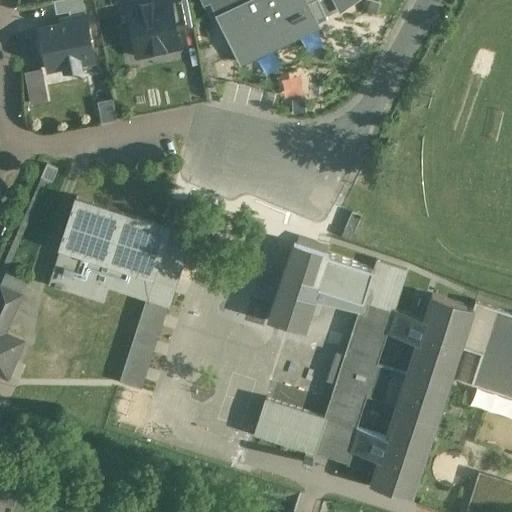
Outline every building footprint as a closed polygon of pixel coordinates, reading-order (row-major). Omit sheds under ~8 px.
[(81,0),(53,0),(56,13),(69,11),(71,23),(86,20),(81,0)] [(155,0),(146,2),(146,4),(129,7),(136,42),(133,42),(136,57),(158,52),(158,50),(179,46),(176,29),(170,0),(155,0)] [(186,0),(170,0),(176,29),(192,26),(186,0)] [(203,0),(205,0),(235,65),(316,27),(313,22),(354,0),(196,0),(198,3),(203,0)] [(71,23),(42,28),(44,36),(41,37),(40,42),(42,53),(45,57),(48,57),(49,65),(63,62),(65,70),(81,67),(79,59),(93,56),(86,20),(71,23)] [(283,78),(287,95),(304,91),(300,73),(283,78)] [(47,164),(0,271),(0,285),(47,179),(52,181),(57,169),(47,164)] [(170,227),(76,197),(60,246),(61,247),(154,277),(170,227)] [(170,227),(154,277),(61,247),(49,283),(55,285),(54,286),(62,288),(62,287),(104,301),(108,286),(147,299),(120,380),(142,387),(168,305),(169,306),(192,234),(170,227)] [(328,253),(295,242),(270,317),(273,318),(273,319),(278,321),(278,319),(304,327),(314,295),(328,253)] [(474,307),(473,307),(432,294),(424,319),(393,309),(406,269),(376,259),(373,268),(328,253),(314,295),(359,310),(344,357),(338,356),(331,377),(337,379),(325,417),(266,397),(255,432),(307,449),(315,451),(325,454),(348,462),(347,463),(375,472),(372,483),(413,496),(413,495),(413,494),(461,346),(473,309),(474,307)] [(0,285),(0,372),(7,376),(22,342),(4,334),(21,294),(0,285)] [(511,312),(475,300),(473,307),(474,307),(473,309),(461,346),(481,352),(471,383),(511,396),(511,312)] [(315,451),(307,449),(305,455),(303,461),(311,464),(313,458),(313,457),(315,451)] [(511,511),(511,481),(479,471),(467,509),(475,511),(511,511)] [(21,482),(0,474),(0,502),(13,507),(21,482)]
